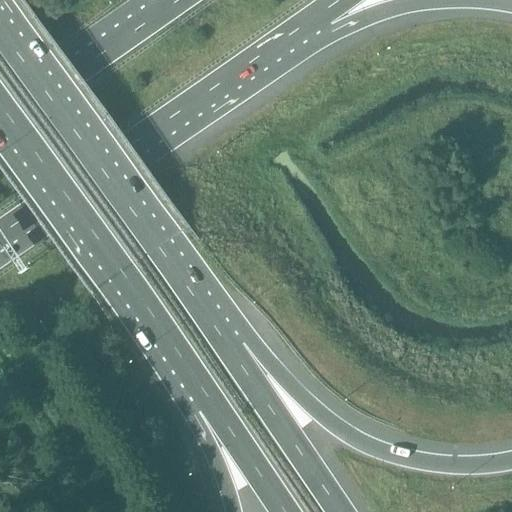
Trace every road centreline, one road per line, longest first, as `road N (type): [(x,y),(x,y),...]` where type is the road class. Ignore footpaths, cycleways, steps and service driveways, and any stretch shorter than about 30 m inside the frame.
road 1 (motorway): [(0,234),(319,14)]
road 2 (motorway): [(0,108),(207,408)]
road 3 (motorway): [(511,461),(437,465),(376,449),(342,431),(203,313)]
road 4 (motorway): [(203,313),(125,189),(0,22)]
road 5 (motorway): [(339,511),(203,313)]
road 6 (motorway): [(176,0),(0,122)]
road 7 (motorway): [(207,408),(285,511)]
